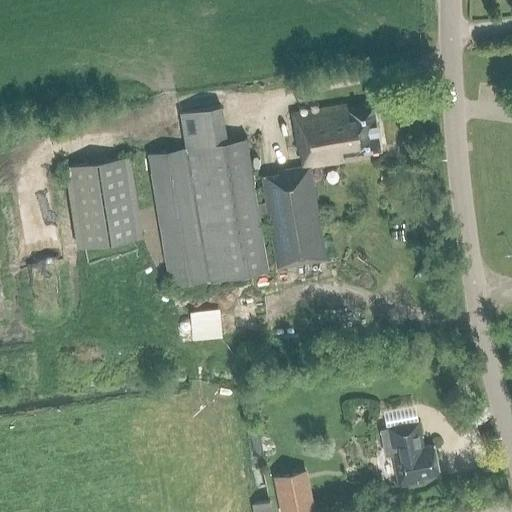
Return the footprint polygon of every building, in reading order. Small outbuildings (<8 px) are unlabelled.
[(179,113),(185,149),(146,156),(169,287),(266,270),(257,217),(268,215),(277,268),(325,260),(310,167),(341,161),(340,155),(379,149),(371,106),(347,110),(346,105),(291,114),(298,153),(301,152),(303,166),(276,171),(276,173),(262,176),(266,203),(256,204),(245,139),(225,143),(219,106),(179,113)] [(78,249),(95,246),(140,238),(126,159),(64,170),(78,249)] [(222,337),(219,309),(189,311),(191,340),(222,337)] [(382,449),(388,448),(395,485),(414,481),(413,478),(436,473),(431,443),(420,445),(416,420),(384,425),(385,427),(378,428),(382,449)] [(285,511),(305,508),(298,471),(274,475),(280,511),(285,511)] [(271,511),(270,500),(252,503),(253,511),(271,511)]
